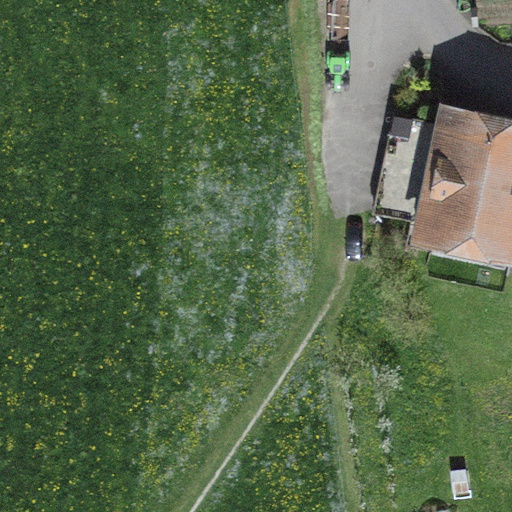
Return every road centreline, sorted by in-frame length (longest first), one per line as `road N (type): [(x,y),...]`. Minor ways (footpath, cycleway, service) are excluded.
road 1 (track): [(374,0),(364,230)]
road 2 (track): [(427,0),(494,89),(511,94)]
